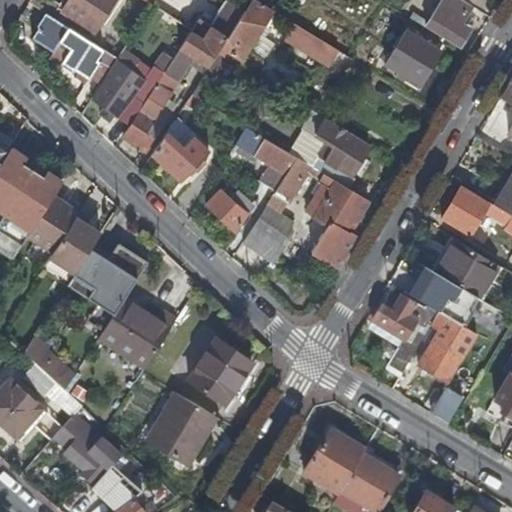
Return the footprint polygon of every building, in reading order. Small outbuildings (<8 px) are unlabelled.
[(56,0),(28,0),(45,11),(59,20),(67,7),(56,0)] [(122,0),(78,0),(70,13),(101,33),(122,0)] [(235,0),(231,0),(215,25),(229,34),(246,7),(235,0)] [(229,34),(220,49),(232,56),(257,71),(275,41),(265,35),(270,27),(261,21),(271,6),(261,0),(250,0),(246,7),(229,34)] [(457,0),(437,0),(425,21),(460,41),(470,24),(461,19),(469,6),(457,0)] [(182,20),(166,9),(159,19),(176,30),(182,20)] [(59,20),(45,11),(36,24),(41,27),(34,37),(56,51),(61,42),(71,48),(62,62),(74,70),(76,68),(90,76),(99,61),(97,59),(104,48),(59,20)] [(199,14),(191,26),(207,36),(215,25),(199,14)] [(335,43),(301,24),(293,38),(327,58),(335,43)] [(207,36),(191,26),(180,43),(185,47),(210,63),(220,49),(229,34),(215,25),(207,36)] [(444,46),(409,26),(389,61),(423,81),(444,46)] [(185,47),(180,43),(168,63),(176,69),(185,54),(185,47)] [(210,63),(194,89),(207,97),(232,56),(220,49),(210,63)] [(176,69),(168,63),(158,78),(167,84),(173,88),(174,89),(184,73),(176,69)] [(116,64),(115,66),(129,75),(121,88),(133,95),(131,97),(142,104),(157,81),(144,72),(140,79),(116,64)] [(115,66),(95,98),(121,114),(131,97),(133,95),(121,88),(129,75),(115,66)] [(131,121),(125,131),(148,146),(156,133),(146,127),(166,95),(162,93),(167,84),(158,78),(157,81),(142,104),(131,121)] [(511,79),(502,96),(511,101),(511,79)] [(173,88),(167,84),(162,93),(166,95),(146,127),(156,133),(180,95),(172,90),(173,88)] [(207,97),(194,89),(188,98),(201,106),(207,97)] [(142,104),(131,97),(121,114),(131,121),(142,104)] [(303,121),(288,146),(299,152),(338,176),(350,183),(355,174),(351,171),(369,142),(346,128),(348,125),(324,110),(313,127),(303,121)] [(239,141),(258,152),(262,147),(253,142),(261,130),(250,123),(239,141)] [(167,135),(157,153),(189,172),(209,138),(191,128),(187,134),(184,140),(179,137),(177,141),(167,135)] [(288,146),(261,130),(253,142),(262,147),(258,152),(272,161),(268,168),(274,171),(267,183),(276,188),(299,152),(288,146)] [(187,134),(183,131),(179,137),(184,140),(187,134)] [(0,161),(10,145),(0,138),(0,161)] [(39,181),(17,167),(25,155),(10,145),(0,161),(0,166),(49,198),(54,190),(61,178),(47,169),(39,181)] [(338,176),(299,152),(276,188),(291,198),(310,167),(334,182),(338,176)] [(28,230),(49,198),(0,166),(0,243),(14,253),(28,230)] [(511,174),(497,200),(511,208),(511,174)] [(350,183),(338,176),(316,213),(332,222),(334,219),(351,229),(353,226),(371,196),(350,183)] [(223,183),(209,199),(237,226),(254,198),(242,187),(236,194),(223,183)] [(483,215),(488,206),(491,201),(464,185),(446,215),(463,225),(472,209),(483,215)] [(291,198),(276,188),(269,200),(284,209),(291,198)] [(49,198),(28,230),(53,247),(48,254),(76,272),(94,245),(103,231),(75,214),(79,207),(54,190),(49,198)] [(511,208),(497,200),(493,198),(491,201),(488,206),(509,219),(511,214),(511,208)] [(284,209),(269,200),(260,214),(286,231),(295,216),(284,209)] [(286,231),(260,214),(246,237),(278,257),(292,234),(286,231)] [(334,219),(332,222),(318,245),(344,261),(362,231),(353,226),(351,229),(334,219)] [(501,261),(458,236),(440,269),(481,294),(501,261)] [(76,272),(69,282),(116,312),(127,295),(140,275),(94,245),(76,272)] [(443,307),(409,286),(402,298),(391,292),(377,315),(407,333),(402,343),(392,358),(406,367),(434,322),(443,307)] [(116,312),(102,334),(149,364),(181,316),(165,306),(159,316),(127,295),(116,312)] [(481,330),(443,307),(434,322),(443,327),(422,362),(450,379),(481,330)] [(402,343),(407,333),(377,315),(371,324),(402,343)] [(35,333),(23,351),(34,361),(66,389),(77,373),(35,333)] [(257,358),(222,338),(197,380),(232,400),(257,358)] [(511,353),(506,364),(511,367),(511,369),(498,393),(508,400),(504,406),(511,410),(511,353)] [(406,367),(392,358),(388,365),(402,374),(406,367)] [(66,389),(34,361),(22,374),(43,393),(45,391),(71,414),(76,408),(81,402),(75,397),(66,389)] [(86,379),(77,373),(66,389),(75,397),(86,379)] [(10,376),(0,386),(0,417),(18,434),(44,406),(10,376)] [(449,381),(433,406),(452,417),(467,393),(449,381)] [(219,410),(178,387),(150,435),(190,459),(219,410)] [(85,417),(76,408),(71,414),(52,434),(61,443),(73,429),(85,417)] [(120,449),(85,417),(73,429),(78,434),(66,447),(83,463),(80,467),(92,479),(118,503),(130,494),(142,486),(118,465),(111,458),(120,449)] [(303,468),(339,490),(343,484),(365,447),(367,444),(331,422),(303,468)] [(365,447),(343,484),(380,507),(402,470),(365,447)] [(126,456),(120,449),(111,458),(118,465),(126,456)] [(92,479),(80,467),(74,473),(87,485),(92,479)] [(409,511),(449,511),(455,503),(425,485),(409,511)] [(118,503),(106,511),(143,511),(156,503),(149,495),(137,504),(130,494),(118,503)] [(297,511),(273,497),(264,511),(297,511)] [(449,511),(464,511),(466,510),(455,503),(449,511)]
